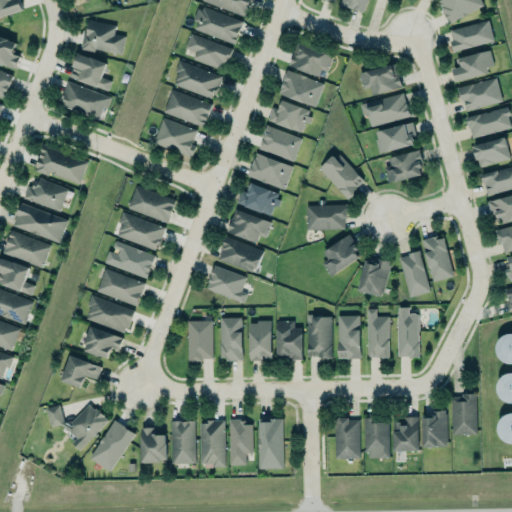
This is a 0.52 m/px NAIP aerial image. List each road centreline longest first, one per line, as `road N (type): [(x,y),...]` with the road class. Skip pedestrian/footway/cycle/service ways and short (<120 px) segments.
road 1 (residential): [(283,0),(138,390)]
road 2 (residential): [(138,390),(427,381),(469,308)]
road 3 (residential): [(469,308),(481,286),(411,33)]
road 4 (residential): [(27,114),(214,185)]
road 5 (residential): [(51,0),(57,35),(0,185)]
road 6 (residential): [(411,33),(374,43),(279,11)]
road 7 (residential): [(311,390),(311,511)]
